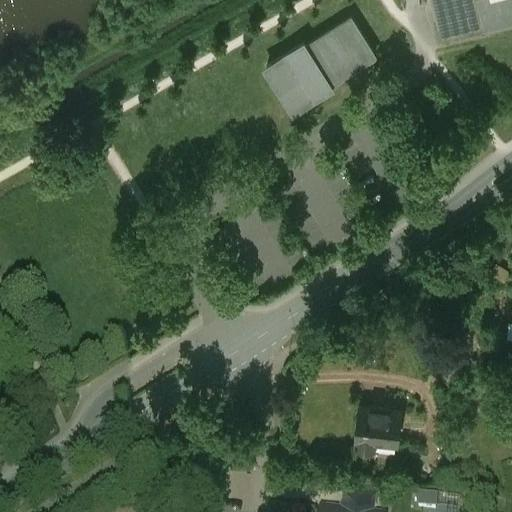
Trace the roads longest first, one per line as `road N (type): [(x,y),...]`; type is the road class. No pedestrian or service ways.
road 1 (secondary): [(511,177),(237,352)]
road 2 (secondary): [(237,352),(0,502)]
road 3 (residential): [(257,511),(268,404),(237,352)]
